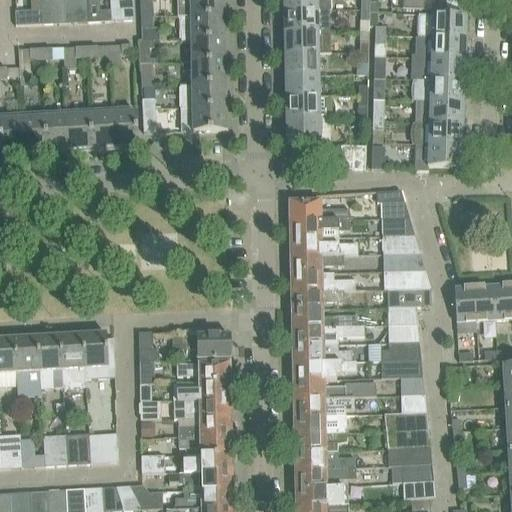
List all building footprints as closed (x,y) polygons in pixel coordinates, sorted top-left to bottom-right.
[(179,21),(225,19),(224,0),(175,0),(176,21),(179,21)] [(283,0),(284,6),(284,7),(284,14),(329,13),(331,13),(330,0),(283,0)] [(65,26),(88,25),(87,1),(64,2),(65,26)] [(111,24),(135,23),(134,1),(110,2),(111,13),(111,24)] [(43,27),(65,26),(64,2),(42,3),(42,13),(43,27)] [(361,2),(361,13),(370,13),(370,5),(370,2),(361,2)] [(403,11),(413,11),(414,2),(403,2),(403,11)] [(424,3),(414,2),(413,11),(424,11),(424,3)] [(446,12),(457,12),(458,3),(447,3),(446,12)] [(370,16),(378,16),(378,5),(370,5),(370,13),(370,16)] [(153,11),(140,12),(141,23),(154,22),(153,11)] [(26,28),(43,27),(42,13),(15,14),(15,17),(16,29),(26,28)] [(111,13),(101,13),(102,24),(111,24),(111,13)] [(329,13),(284,14),(284,27),(284,29),(285,35),(319,35),(329,35),(329,13)] [(370,24),(370,16),(370,13),(361,13),(361,24),(370,24)] [(378,16),(370,16),(370,24),(369,29),(375,29),(378,29),(378,16)] [(418,39),(432,40),(466,41),(467,19),(418,17),(418,39)] [(180,42),(192,42),(226,41),(225,19),(179,21),(180,42)] [(154,22),(141,23),(141,31),(154,31),(154,22)] [(375,29),(375,38),(386,38),(386,30),(378,29),(375,29)] [(319,35),(285,35),(285,37),(285,49),(285,57),(319,56),(330,56),(329,35),(319,35)] [(375,47),(375,60),(386,60),(386,38),(375,38),(375,47)] [(466,63),(466,41),(432,40),(431,62),(466,63)] [(192,64),(226,64),(226,41),(192,42),(192,64)] [(153,51),(153,42),(142,43),(142,44),(139,44),(140,65),(152,65),(151,56),(151,51),(153,51)] [(369,56),(369,46),(360,45),(360,56),(369,56)] [(133,47),(121,48),(122,58),(133,58),(133,47)] [(87,49),(76,50),(76,61),(87,60),(87,49)] [(98,49),(87,49),(87,60),(98,59),(98,49)] [(41,51),(30,52),(31,63),(42,62),(41,51)] [(53,51),(41,51),(42,62),(54,62),(53,51)] [(285,79),(320,78),(319,56),(285,57),(285,59),(285,60),(285,79)] [(368,67),(369,56),(360,56),(360,67),(368,67)] [(375,60),(374,72),(385,73),(386,60),(375,60)] [(465,84),(466,63),(431,62),(431,83),(465,84)] [(192,87),(226,87),(226,64),(192,64),(192,87)] [(140,65),(141,77),(153,76),(152,65),(140,65)] [(286,100),(320,100),(320,78),(285,79),(286,100)] [(374,81),(374,90),(385,90),(385,82),(374,81)] [(464,106),(465,84),(431,83),(414,83),(413,85),(412,88),(411,91),(411,93),(411,96),(412,99),(412,102),(413,104),(416,104),(464,106)] [(192,87),(180,87),(181,110),(227,109),(227,87),(192,87)] [(368,100),(368,89),(359,88),(359,99),(368,100)] [(367,110),(368,100),(359,99),(359,110),(367,110)] [(286,100),(286,122),(330,121),(332,121),(332,100),(320,100),(286,100)] [(142,102),(143,110),(155,110),(154,101),(142,102)] [(373,116),(373,124),(384,125),(384,103),(374,103),(373,116)] [(464,128),(464,106),(416,104),(415,126),(464,128)] [(227,109),(181,110),(181,111),(183,111),(183,135),(223,134),(227,134),(227,126),(227,114),(227,109)] [(155,121),(155,110),(143,110),(144,122),(155,121)] [(137,114),(113,116),(115,151),(139,149),(137,114)] [(92,152),(115,151),(113,116),(90,117),(92,152)] [(90,117),(67,118),(69,154),(92,152),(90,117)] [(46,155),(69,154),(67,118),(44,120),(46,155)] [(23,156),(46,155),(44,120),(21,121),(23,156)] [(0,156),(0,157),(23,156),(21,121),(0,122),(0,156)] [(330,121),(286,122),(287,144),(299,144),(321,143),(321,148),(331,148),(330,121)] [(373,124),(373,133),(384,134),(384,125),(373,124)] [(464,128),(415,126),(413,126),(412,128),(411,131),(411,134),(411,137),(411,139),(411,142),(411,145),(412,147),(415,148),(463,149),(464,128)] [(341,148),(340,171),(353,172),(354,149),(341,148)] [(463,149),(415,148),(414,174),(429,174),(429,170),(462,171),(463,149)] [(366,149),(354,149),(353,172),(366,172),(366,149)] [(372,149),(372,172),(384,173),(385,150),(372,149)] [(290,174),(290,184),(300,184),(300,174),(290,174)] [(385,219),(409,218),(401,193),(378,195),(379,205),(384,205),(385,219)] [(320,204),(290,205),(290,207),(288,209),(289,215),(290,217),(291,222),(351,221),(351,212),(320,212),(320,204)] [(385,219),(382,219),(382,238),(414,237),(409,218),(385,219)] [(351,221),(291,222),(291,230),(289,232),(289,238),(291,240),(336,239),(335,231),(351,231),(351,221)] [(414,237),(382,238),(383,256),(420,256),(414,237)] [(291,243),(289,245),(289,251),(291,253),(291,258),(342,257),(355,257),(355,246),(336,246),(336,239),(291,240),(291,243)] [(420,256),(383,256),(383,274),(425,273),(420,256)] [(292,276),(320,275),(320,268),(342,267),(342,257),(291,258),(291,265),(290,268),(290,274),(292,276)] [(384,292),(431,292),(425,273),(383,274),(384,292)] [(292,293),(343,293),(354,293),(354,282),(342,282),(332,282),(331,275),(320,275),(292,276),(292,279),(290,281),(290,287),(292,289),(292,293)] [(511,287),(493,288),(496,323),(511,322),(511,287)] [(493,288),(474,289),(476,325),(496,323),(493,288)] [(476,325),(474,289),(454,291),(457,326),(476,325)] [(388,293),(388,310),(416,310),(431,310),(431,292),(384,292),(384,294),(388,293)] [(291,309),(292,311),(321,311),(321,303),(343,303),(343,293),(292,293),(292,301),(290,303),(291,309)] [(388,327),(417,327),(416,310),(388,310),(388,327)] [(321,318),(321,311),(292,311),(293,314),(291,317),(291,322),(293,324),(293,329),(354,328),(354,317),(343,317),(321,318)] [(388,327),(388,346),(419,345),(417,327),(388,327)] [(293,337),(291,339),(291,345),(293,347),(332,347),(332,339),(362,339),(362,328),(354,328),(293,329),(293,337)] [(8,342),(0,342),(0,376),(17,375),(14,334),(8,335),(8,342)] [(17,375),(18,389),(19,401),(41,399),(41,391),(40,374),(37,340),(22,341),(21,334),(14,334),(17,375)] [(83,337),(85,371),(86,382),(95,382),(115,381),(115,342),(108,342),(107,336),(83,337)] [(60,339),(63,373),(64,390),(87,388),(86,382),(85,371),(83,337),(60,339)] [(174,340),(173,340),(173,353),(196,352),(196,363),(232,363),(231,338),(174,340)] [(37,340),(40,374),(41,391),(64,390),(63,373),(60,339),(37,340)] [(381,363),(421,363),(419,345),(388,346),(389,354),(381,355),(381,363)] [(332,353),(332,347),(293,347),(293,350),(291,352),(292,358),(293,360),(294,365),(352,364),(351,353),(332,353)] [(154,351),(139,352),(140,365),(153,365),(160,365),(160,351),(154,351)] [(511,354),(497,355),(498,363),(511,362),(511,354)] [(484,363),(498,363),(497,355),(484,355),(484,363)] [(473,356),(458,357),(459,365),(473,364),(473,356)] [(423,381),(421,363),(381,363),(381,381),(401,381),(423,381)] [(292,380),(294,382),(323,382),(333,382),(333,374),(345,374),(353,374),(353,364),(352,364),(294,365),(294,372),(292,375),(292,380)] [(198,379),(198,386),(232,385),(232,375),(230,375),(230,367),(231,367),(232,367),(232,366),(196,367),(177,367),(177,379),(198,379)] [(504,389),(511,388),(511,366),(503,367),(504,389)] [(154,377),(140,378),(140,388),(151,387),(154,387),(154,377)] [(447,379),(448,392),(456,392),(455,379),(447,379)] [(423,381),(401,381),(401,399),(425,398),(423,381)] [(294,386),(292,388),(292,394),(294,396),(294,401),(354,400),(376,399),(376,388),(344,388),(344,391),(323,391),(323,382),(294,382),(294,386)] [(182,394),(177,394),(177,405),(231,404),(230,396),(232,396),(232,385),(198,386),(182,386),(182,394)] [(151,387),(140,388),(141,405),(151,404),(151,387)] [(448,392),(450,405),(458,404),(456,392),(448,392)] [(425,398),(401,399),(401,416),(427,416),(425,398)] [(294,408),(293,410),(293,416),(295,418),(295,419),(324,418),(346,418),(346,412),(354,412),(354,400),(294,401),(294,408)] [(151,404),(141,405),(141,423),(142,423),(161,423),(160,404),(151,405),(151,404)] [(231,404),(177,405),(174,405),(174,423),(200,423),(233,422),(233,411),(231,411),(231,404)] [(401,416),(385,417),(387,435),(428,434),(427,418),(427,416),(401,416)] [(324,425),(324,418),(295,419),(295,421),(293,423),(293,429),(295,431),(295,437),(346,436),(346,425),(324,425)] [(459,421),(451,422),(453,435),(461,434),(459,421)] [(178,430),(178,441),(231,440),(231,432),(233,432),(233,423),(233,422),(200,423),(200,430),(178,430)] [(143,440),(155,440),(155,428),(143,428),(143,440)] [(428,434),(387,435),(388,452),(430,451),(428,434)] [(461,434),(453,435),(454,448),(462,447),(461,434)] [(295,454),(337,453),(337,447),(347,447),(346,436),(295,437),(295,443),(293,446),(294,452),(295,454)] [(90,437),(67,439),(69,468),(92,467),(90,438),(90,437)] [(90,438),(92,467),(118,465),(116,437),(90,438)] [(44,440),(45,459),(45,470),(69,468),(67,439),(44,440)] [(231,440),(178,441),(178,453),(201,452),(201,459),(234,459),(233,447),(231,447),(231,440)] [(35,442),(22,443),(23,471),(45,470),(45,459),(36,459),(35,442)] [(430,451),(388,452),(388,470),(401,469),(432,468),(430,451)] [(296,467),(296,471),(353,471),(353,460),(347,460),(337,461),(337,453),(295,454),(295,457),(294,459),(294,465),(296,467)] [(164,459),(142,459),(142,477),(165,477),(164,459)] [(234,468),(234,459),(201,459),(183,460),(184,478),(232,477),(232,468),(234,468)] [(9,460),(0,460),(0,472),(10,472),(9,460)] [(456,465),(457,478),(465,477),(464,465),(456,465)] [(432,468),(401,469),(403,486),(434,484),(432,468)] [(296,490),(326,490),(338,489),(338,482),(347,481),(353,481),(353,471),(296,471),(296,479),(294,481),(294,487),(296,490)] [(179,478),(168,478),(168,488),(182,488),(186,488),(186,495),(202,496),(234,495),(234,493),(234,483),(232,483),(232,477),(184,478),(179,478)] [(457,478),(458,491),(466,490),(465,477),(457,478)] [(411,503),(430,502),(428,485),(434,485),(434,484),(403,486),(404,504),(411,503)] [(151,496),(143,488),(128,489),(138,511),(162,511),(162,496),(151,496)] [(138,511),(128,489),(115,490),(121,511),(138,511)] [(338,489),(326,490),(296,490),(296,493),(294,495),(295,501),(296,502),(297,508),(348,507),(348,496),(348,489),(338,489)] [(121,511),(115,490),(102,491),(103,511),(121,511)] [(103,511),(102,491),(83,492),(84,511),(103,511)] [(84,511),(83,492),(65,493),(66,511),(84,511)] [(66,511),(65,493),(47,494),(48,511),(66,511)] [(48,511),(47,494),(30,495),(30,511),(48,511)] [(30,511),(30,495),(10,497),(11,511),(30,511)] [(202,502),(174,502),(174,511),(232,511),(232,504),(234,504),(234,495),(202,496),(202,502)] [(0,511),(11,511),(10,497),(0,497),(0,511)] [(430,511),(430,502),(411,503),(411,511),(430,511)]
